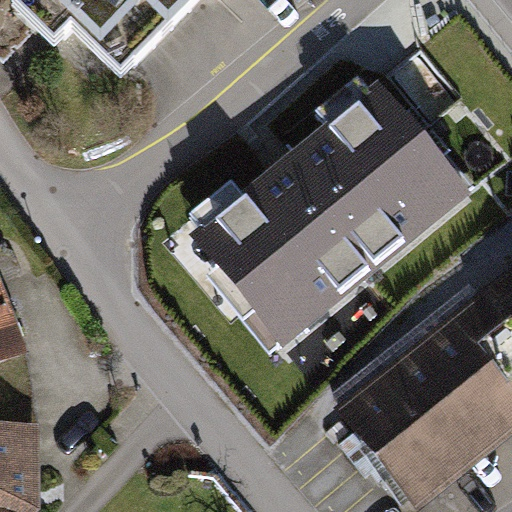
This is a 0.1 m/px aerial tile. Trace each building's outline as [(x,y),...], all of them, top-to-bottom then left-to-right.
[(9,0),(8,2),(48,43),(67,25),(116,76),(194,0),(9,0)] [(383,79),(200,230),(290,339),(474,189),(383,79)] [(413,253),(385,279),(403,299),(431,273),(413,253)] [(339,401),(331,409),(412,511),(423,511),(511,446),(511,267),(474,297),(466,287),(333,394),(339,401)] [(0,275),(0,367),(31,356),(0,275)] [(0,511),(39,511),(40,511),(40,428),(0,428),(0,511)]
